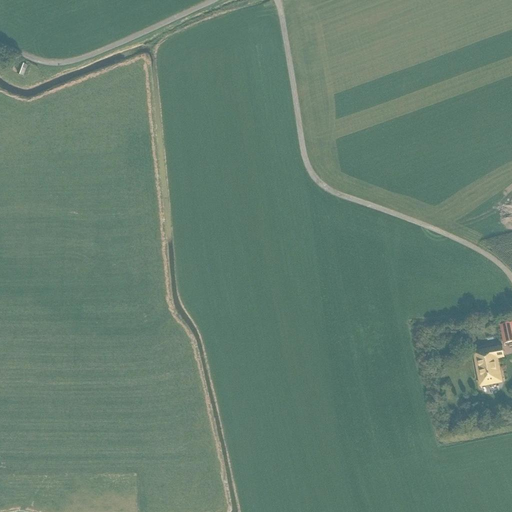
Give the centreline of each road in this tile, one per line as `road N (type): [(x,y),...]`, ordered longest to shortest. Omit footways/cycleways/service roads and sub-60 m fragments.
road 1 (unclassified): [(511,281),(432,229),(315,183),(278,0)]
road 2 (unclassified): [(226,0),(76,64),(39,66),(0,50)]
